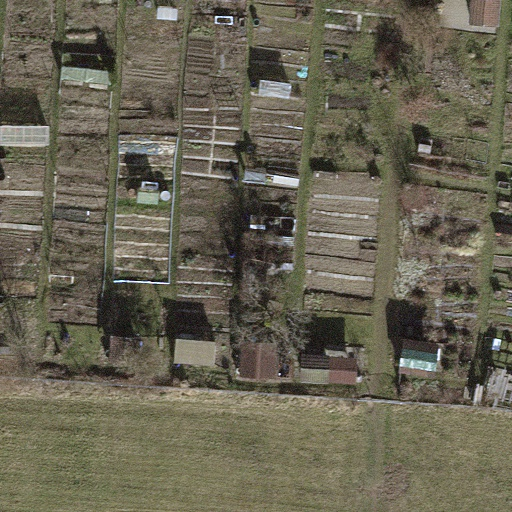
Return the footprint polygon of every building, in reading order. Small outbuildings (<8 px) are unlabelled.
[(510,0),(486,0),(486,25),(510,26),(510,0)] [(116,81),(72,78),(71,97),(115,100),(116,81)] [(156,336),(124,336),(123,361),(156,361),(156,336)] [(454,341),(409,338),(407,371),(452,374),(454,341)] [(374,343),(314,344),(314,374),(374,373),(374,343)] [(287,344),(249,346),(250,368),(288,366),(287,344)] [(234,350),(178,346),(176,376),(232,379),(234,350)]
